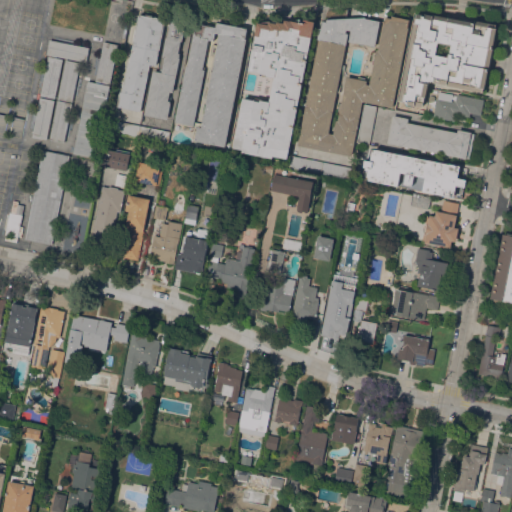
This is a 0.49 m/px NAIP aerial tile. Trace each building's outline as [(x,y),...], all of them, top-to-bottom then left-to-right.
[(415,104),(414,106),(408,105),(408,103),(405,103),(405,102),(398,100),(413,23),(415,23),(417,14),(425,15),(425,13),(462,21),(462,18),(489,23),(489,22),(496,23),(495,29),(496,29),(484,89),(483,89),(482,92),(447,85),(433,82),(434,81),(431,80),(431,81),(429,81),(426,98),(424,97),(423,106),(415,104)] [(117,106),(120,91),(121,91),(124,81),(128,62),(129,62),(132,50),(131,50),(139,14),(146,15),(146,14),(153,15),(152,16),(165,19),(156,65),(150,64),(141,111),(117,106)] [(320,39),(317,39),(319,28),(321,21),(322,21),(325,21),(325,19),(362,17),(364,17),(380,20),(383,21),(384,16),(389,17),(390,14),(411,18),(393,108),(362,102),(352,156),(299,145),(318,51),(320,39)] [(287,158),(273,156),(272,158),(242,152),(242,149),(233,147),(243,97),(254,100),(255,97),(262,98),(261,100),(269,102),(274,77),(266,75),(266,74),(259,73),(259,72),(248,70),(258,22),(261,23),(261,21),(279,20),(278,21),(284,23),(285,19),(291,21),(292,19),(300,18),(299,22),(303,23),(304,19),(315,22),(287,158)] [(153,70),(159,71),(159,68),(162,68),(164,56),(162,56),(166,37),(167,37),(170,20),(185,23),(182,41),(181,40),(178,52),(180,53),(179,57),(180,57),(173,92),(170,91),(168,100),(170,101),(170,102),(167,119),(144,114),(153,70)] [(186,66),(187,66),(194,33),(195,33),(197,23),(206,25),(206,23),(215,25),(214,27),(216,27),(217,22),(226,24),(226,22),(234,24),(233,25),(247,28),(245,38),(246,38),(225,146),(194,140),(197,126),(201,127),(220,33),(215,32),(213,40),(208,39),(202,69),(204,69),(193,125),(174,122),(186,66)] [(89,47),(86,62),(47,54),(50,39),(89,47)] [(110,83),(96,80),(104,41),(118,44),(110,83)] [(55,98),(40,95),(48,56),(62,59),(55,98)] [(72,101),(58,98),(66,59),(80,62),(72,101)] [(87,81),(73,153),(95,158),(109,85),(87,81)] [(483,99),(480,115),(470,112),(469,117),(463,116),(461,116),(461,115),(455,114),(454,117),(455,117),(455,120),(454,119),(454,121),(433,117),(438,91),(453,94),(451,100),(455,101),(457,94),(483,99)] [(36,118),(40,97),(54,100),(50,121),(36,118)] [(53,121),(58,100),(72,103),(68,124),(53,121)] [(369,144),(357,141),(364,105),(376,107),(369,144)] [(387,142),(393,115),(408,118),(408,122),(457,132),(457,129),(471,131),(471,133),(474,133),(469,158),(387,142)] [(46,139),(32,136),(36,118),(50,121),(46,139)] [(108,130),(110,119),(140,125),(138,136),(108,130)] [(64,141),(50,138),(53,121),(68,124),(64,141)] [(140,125),(168,130),(166,141),(138,136),(140,125)] [(449,163),(459,165),(457,177),(466,179),(464,187),(455,185),(453,197),(361,178),(368,147),(371,148),(369,156),(371,157),(372,151),(374,151),(374,149),(449,164),(449,163)] [(101,165),(104,148),(130,153),(127,170),(101,165)] [(70,155),(69,156),(81,158),(81,161),(69,158),(52,244),(25,239),(43,149),(70,155)] [(351,167),(349,179),(289,167),(291,155),(351,167)] [(159,185),(137,180),(141,161),(160,165),(159,170),(162,171),(159,185)] [(314,181),(308,208),(307,208),(307,211),(296,209),(299,195),(285,192),(285,193),(271,190),(274,174),(287,176),(314,181)] [(89,248),(90,243),(85,243),(97,184),(109,187),(109,185),(118,187),(118,189),(125,190),(120,212),(117,211),(110,244),(106,243),(105,251),(89,248)] [(151,198),(138,260),(123,256),(125,249),(120,248),(125,226),(126,226),(129,211),(125,210),(128,196),(129,196),(129,194),(151,198)] [(431,197),(429,208),(411,204),(412,194),(431,197)] [(443,200),(458,203),(453,226),(458,227),(455,241),(451,240),(450,247),(424,242),(424,240),(422,239),(423,233),(423,230),(423,227),(424,225),(425,223),(426,216),(429,216),(429,214),(434,215),(435,210),(441,211),(443,200)] [(5,234),(10,211),(16,213),(18,203),(24,204),(21,220),(19,236),(5,234)] [(185,203),(198,206),(196,219),(183,217),(185,203)] [(182,223),(173,263),(156,259),(156,260),(149,258),(154,235),(159,236),(162,222),(168,224),(169,220),(182,223)] [(202,273),(194,271),(194,272),(179,269),(186,234),(196,236),(198,227),(210,230),(208,240),(202,273)] [(493,286),(501,243),(502,243),(503,233),(507,234),(508,232),(511,232),(511,302),(501,300),(500,302),(493,301),(494,298),(491,298),(493,286)] [(330,260),(314,257),(318,235),(334,238),(330,260)] [(245,297),(236,295),(238,287),(234,287),(235,283),(220,280),(221,278),(207,275),(210,260),(208,260),(212,242),(224,245),(221,257),(218,257),(217,262),(225,263),(226,257),(240,260),(243,246),(255,248),(245,297)] [(441,292),(431,290),(431,288),(417,285),(420,272),(417,272),(419,265),(417,264),(415,260),(418,247),(430,250),(429,251),(433,252),(431,258),(448,262),(441,292)] [(273,249),(284,251),(282,262),(271,260),(273,249)] [(300,276),(302,277),(303,275),(306,276),(307,278),(310,278),(308,285),(317,287),(314,299),(319,300),(314,319),(306,317),(305,324),(299,322),(291,320),(300,276)] [(289,310),(286,310),(280,309),(280,308),(279,308),(279,311),(266,309),(266,310),(258,308),(262,289),(270,291),(272,281),(284,284),(285,277),(295,279),(289,310)] [(320,335),(337,338),(337,335),(344,336),(353,290),(340,287),(341,281),(330,279),(320,335)] [(440,296),(438,305),(433,309),(426,307),(424,320),(391,313),(392,308),(394,295),(395,296),(396,288),(440,296)] [(368,299),(366,311),(363,310),(360,320),(359,321),(353,319),(357,297),(368,299)] [(13,301),(23,303),(22,306),(26,307),(27,304),(38,306),(30,346),(5,341),(13,301)] [(41,306),(48,307),(49,306),(58,308),(58,309),(65,311),(59,337),(56,336),(55,340),(50,346),(49,346),(44,368),(32,366),(33,360),(32,359),(35,345),(33,344),(41,306)] [(73,313),(112,321),(109,336),(107,336),(106,341),(91,338),(90,344),(80,341),(79,349),(67,346),(73,313)] [(377,322),(373,343),(371,342),(370,346),(361,345),(362,340),(357,339),(358,335),(356,334),(357,330),(359,330),(359,328),(357,328),(358,325),(360,325),(361,319),(377,322)] [(118,322),(130,325),(126,342),(114,340),(118,322)] [(501,379),(493,377),(493,376),(479,374),(488,324),(500,327),(499,337),(496,337),(492,355),(500,357),(501,352),(506,353),(501,379)] [(155,367),(154,366),(153,369),(152,373),(151,373),(151,374),(147,373),(146,374),(143,374),(145,362),(139,360),(134,386),(121,384),(132,331),(141,333),(141,335),(160,339),(159,343),(160,344),(155,367)] [(432,365),(425,364),(425,365),(424,365),(422,366),(409,363),(410,363),(400,360),(400,359),(397,358),(400,346),(403,347),(404,341),(402,339),(403,335),(405,333),(413,334),(419,335),(419,336),(431,338),(429,347),(436,349),(432,365)] [(169,347),(180,349),(180,352),(190,354),(189,356),(196,357),(196,356),(206,358),(207,356),(211,357),(205,384),(201,383),(200,388),(191,386),(192,382),(174,378),(174,380),(163,378),(169,347)] [(52,385),(53,381),(49,380),(52,367),(48,366),(52,348),(65,351),(56,386),(52,385)] [(237,402),(227,400),(228,394),(221,393),(221,391),(214,390),(215,381),(216,381),(219,366),(218,366),(219,361),(228,363),(227,364),(231,365),(230,366),(236,367),(236,368),(243,369),(237,402)] [(144,382),(156,384),(153,399),(141,396),(144,382)] [(253,388),(265,389),(266,384),(274,386),(265,431),(264,431),(263,435),(239,430),(240,425),(239,425),(246,387),(253,388)] [(109,413),(110,408),(105,407),(108,392),(116,394),(113,413),(109,413)] [(0,406),(0,417),(13,418),(14,398),(0,397),(0,406)] [(279,399),(284,400),(284,398),(293,400),(294,398),(303,400),(302,404),(301,404),(298,420),(297,425),(289,423),(289,421),(282,419),(282,422),(274,420),(275,416),(279,399)] [(301,435),(300,435),(306,405),(321,408),(318,421),(313,420),(311,429),(328,433),(321,464),(296,459),(301,435)] [(236,424),(226,422),(228,409),(239,411),(236,424)] [(358,417),(353,444),(332,440),(337,413),(358,417)] [(381,425),(382,422),(386,423),(385,425),(393,427),(387,451),(389,451),(385,465),(368,460),(370,454),(363,452),(364,449),(363,449),(369,427),(368,427),(369,422),(381,425)] [(413,460),(417,461),(412,485),(409,485),(406,498),(393,495),(393,493),(388,492),(388,494),(382,492),(397,425),(420,430),(423,431),(419,446),(417,445),(413,460)] [(39,439),(22,435),(24,426),(41,430),(39,439)] [(268,434),(279,437),(276,450),(265,447),(268,434)] [(462,492),(461,501),(452,499),(454,490),(453,490),(458,467),(460,468),(463,454),(469,456),(471,443),(488,447),(484,464),(480,463),(478,474),(477,473),(475,480),(477,480),(475,490),(464,488),(464,492),(462,492)] [(511,487),(510,497),(500,495),(502,484),(496,483),(498,474),(497,474),(490,472),(494,452),(507,455),(509,448),(511,448),(511,487)] [(90,463),(89,466),(101,468),(99,476),(96,476),(96,480),(97,480),(94,491),(93,491),(91,498),(90,498),(87,511),(78,509),(77,511),(68,511),(71,496),(69,495),(74,472),(72,471),(73,463),(76,463),(76,460),(90,463)] [(365,478),(353,476),(356,462),(368,465),(365,478)] [(228,480),(231,467),(252,471),(249,485),(228,480)] [(337,467),(353,470),(349,486),(334,483),(337,467)] [(297,487),(299,489),(298,492),(296,494),(293,493),(293,492),(288,491),(291,479),(298,480),(297,487)] [(2,511),(9,480),(18,482),(19,481),(21,480),(24,481),(26,483),(26,484),(34,486),(29,511),(2,511)] [(165,503),(168,488),(186,492),(188,481),(199,483),(200,480),(212,483),(211,485),(219,487),(214,511),(200,509),(199,510),(165,503)] [(480,511),(483,500),(481,500),(483,488),(494,490),(491,502),(499,503),(498,508),(500,509),(499,511),(480,511)] [(387,499),(386,505),(385,509),(383,511),(349,511),(348,507),(343,506),(346,491),(387,499)] [(62,511),(51,510),(55,492),(66,494),(62,511)]
